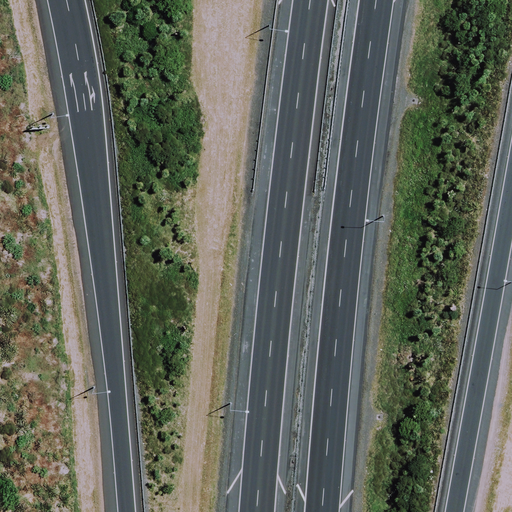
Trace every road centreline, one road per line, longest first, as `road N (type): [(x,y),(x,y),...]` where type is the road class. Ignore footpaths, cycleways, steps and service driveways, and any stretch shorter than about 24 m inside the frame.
road 1 (motorway): [(123,511),(105,283),(62,0)]
road 2 (motorway): [(376,0),(355,136),(326,511)]
road 3 (motorway): [(256,511),(280,153),(304,0)]
road 4 (motorway): [(511,214),(456,511)]
